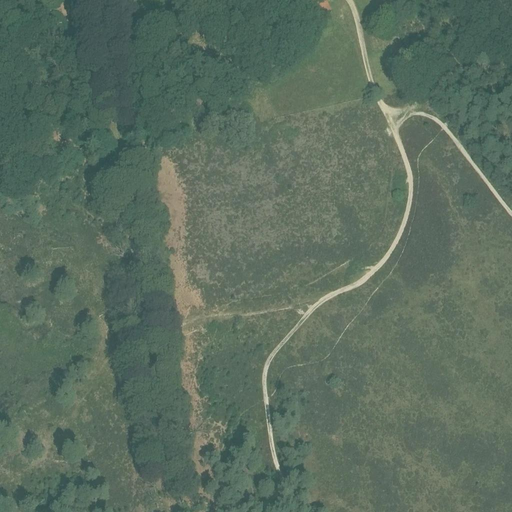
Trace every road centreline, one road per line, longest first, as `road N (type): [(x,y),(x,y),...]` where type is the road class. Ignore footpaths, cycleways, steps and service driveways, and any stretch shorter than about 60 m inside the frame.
road 1 (track): [(294,511),(273,460),(263,369),(322,298)]
road 2 (track): [(115,116),(142,337)]
road 3 (track): [(322,298),(375,269),(405,220),(410,182),(394,129)]
road 4 (track): [(145,358),(178,327),(322,298)]
road 5 (track): [(168,511),(145,358)]
road 6 (track): [(511,214),(440,122),(412,108)]
road 7 (track): [(394,129),(445,77),(491,60)]
